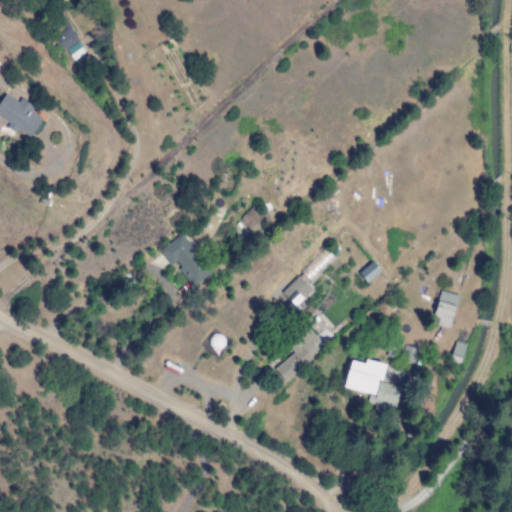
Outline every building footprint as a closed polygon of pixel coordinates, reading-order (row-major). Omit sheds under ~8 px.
[(84,53),(67,27),(54,36),(71,62),(84,53)] [(0,98),(0,122),(30,138),(42,114),(2,94),(0,98)] [(267,219),(254,204),(237,220),(251,234),(267,219)] [(210,272),(179,234),(158,252),(170,267),(173,264),(191,287),(210,272)] [(309,281),(333,259),(323,249),(300,270),(309,281)] [(356,273),(364,284),(379,273),(371,262),(356,273)] [(291,306),(310,292),(299,276),(279,290),(291,306)] [(448,328),(456,295),(437,291),(430,324),(448,328)] [(323,348),(309,330),(288,346),(293,353),(273,369),(282,381),(323,348)] [(447,361),(458,364),(464,345),(454,341),(447,361)] [(342,388),(367,394),(364,406),(392,412),(398,387),(380,382),(384,365),(364,360),(363,364),(348,361),(342,388)]
